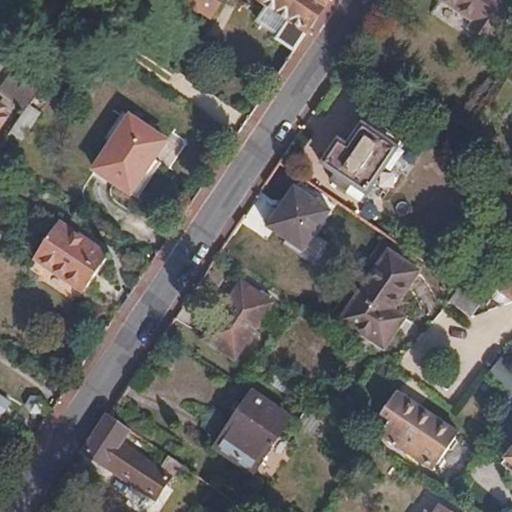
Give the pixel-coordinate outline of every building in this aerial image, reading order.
[(179,0),(179,11),(219,16),(221,0),(179,0)] [(275,38),(294,50),(327,0),(261,0),(289,18),(275,38)] [(511,0),(440,0),(472,22),(467,28),(486,41),(511,2),(511,0)] [(35,112),(28,107),(12,130),(20,136),(35,112)] [(180,140),(137,112),(98,171),(141,200),(180,140)] [(334,170),(366,191),(385,165),(390,169),(401,154),(395,149),(400,141),(368,120),(348,149),(340,144),(326,164),(334,170)] [(366,191),(334,170),(321,189),(353,211),(366,191)] [(296,189),(269,227),(304,250),(330,212),(296,189)] [(58,226),(34,258),(82,292),(106,258),(58,226)] [(388,252),(341,320),(383,349),(403,318),(392,310),(418,272),(388,252)] [(241,283),(203,340),(233,360),(271,303),(241,283)] [(485,300),(463,285),(452,300),(453,301),(474,315),(485,300)] [(458,433),(396,392),(381,414),(390,420),(380,433),(433,469),(458,433)] [(252,394),(217,445),(262,475),(276,455),(266,447),(286,418),(252,394)] [(511,395),(488,425),(511,442),(511,395)] [(305,413),(297,424),(328,445),(335,433),(305,413)] [(107,416),(83,452),(154,499),(168,476),(120,444),(129,431),(107,416)] [(177,479),(185,468),(170,458),(162,470),(177,479)]
